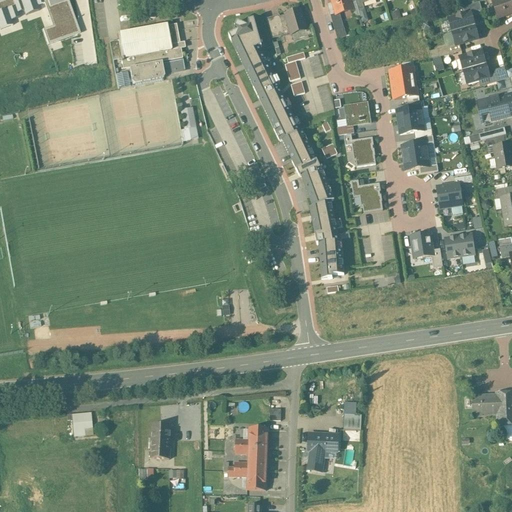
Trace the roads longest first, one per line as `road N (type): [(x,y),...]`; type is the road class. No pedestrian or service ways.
road 1 (residential): [(210,6),(209,39),(289,220),(310,354)]
road 2 (secondary): [(294,356),(0,389)]
road 3 (residential): [(294,384),(45,409)]
road 4 (residential): [(315,0),(334,64),(378,96),(393,179)]
road 5 (secondary): [(511,323),(310,354)]
road 6 (residential): [(294,384),(291,511)]
